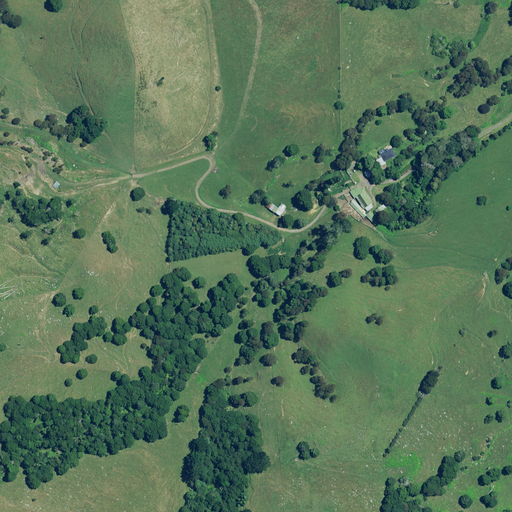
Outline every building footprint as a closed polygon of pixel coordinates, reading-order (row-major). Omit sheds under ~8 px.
[(385,162),(396,156),(392,149),(391,146),(388,147),(388,145),(385,147),(386,148),(379,152),(380,155),(379,156),(380,159),(376,161),(383,173),(389,170),(385,162)] [(354,167),(351,164),(345,168),(348,171),(346,172),(349,175),(352,173),(349,170),(354,167)] [(373,176),(370,170),(365,172),(368,178),(373,176)] [(372,204),(373,203),(364,190),(362,191),(359,186),(350,192),(355,199),(356,198),(364,209),(365,208),(367,211),(374,207),(372,204)] [(366,216),(368,214),(354,200),(350,204),(364,218),(366,216)] [(279,208),(269,201),(265,206),(275,213),(281,217),(287,207),(282,204),(279,208)] [(388,209),(384,204),(375,210),(378,215),(388,209)] [(368,214),(366,216),(371,221),(375,216),(370,212),(368,214)]
